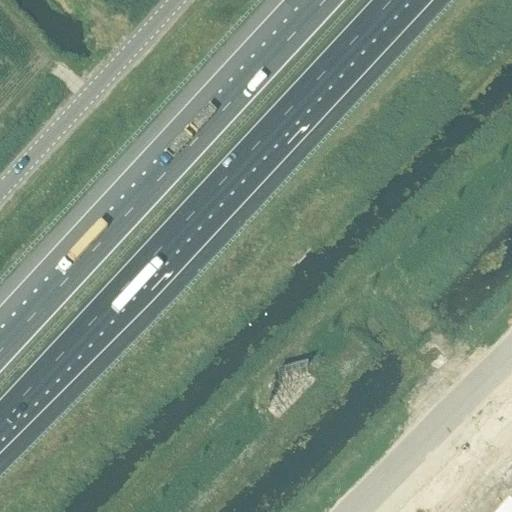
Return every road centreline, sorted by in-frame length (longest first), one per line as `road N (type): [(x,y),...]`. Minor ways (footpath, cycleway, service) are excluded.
road 1 (motorway): [(0,421),(391,0)]
road 2 (motorway): [(324,0),(0,350)]
road 3 (unclassified): [(0,192),(178,0)]
road 4 (unclassified): [(355,511),(511,354)]
